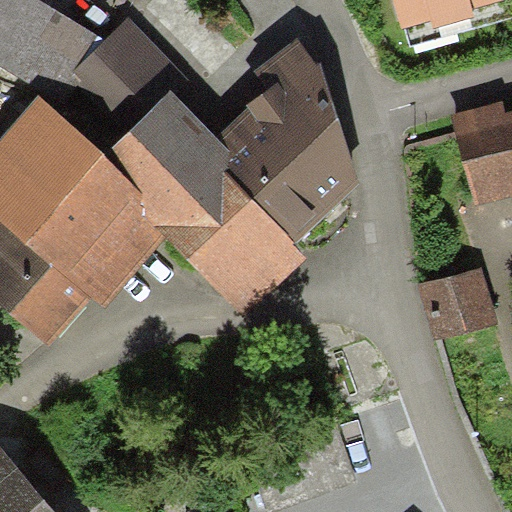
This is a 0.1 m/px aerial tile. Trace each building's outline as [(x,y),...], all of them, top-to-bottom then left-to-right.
[(38,0),(0,0),(0,67),(57,101),(97,34),(38,0)] [(511,0),(392,0),(403,35),(408,33),(412,48),(511,20),(511,0)] [(74,81),(130,144),(172,98),(190,82),(133,21),(74,81)] [(0,129),(19,89),(0,79),(0,129)] [(244,317),(308,259),(222,177),(236,165),(172,98),(130,144),(111,163),(165,212),(154,224),(172,240),(244,317)] [(0,302),(52,349),(93,304),(105,315),(172,240),(154,224),(165,212),(111,163),(44,103),(0,151),(0,302)] [(511,118),(456,134),(477,204),(511,194),(511,118)] [(420,290),(439,345),(497,325),(479,270),(420,290)] [(341,428),(253,458),(270,511),(277,511),(360,484),(341,428)] [(61,511),(0,437),(0,511),(61,511)]
